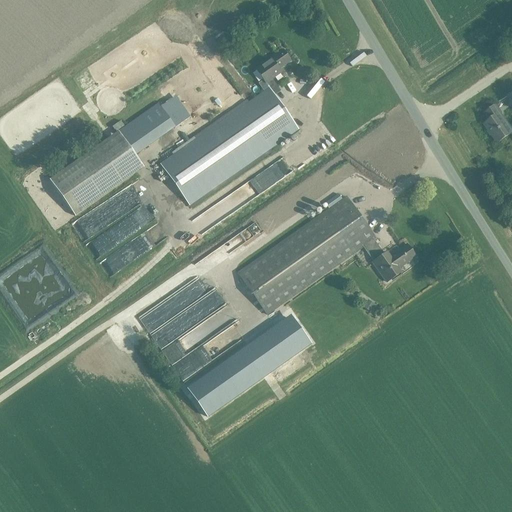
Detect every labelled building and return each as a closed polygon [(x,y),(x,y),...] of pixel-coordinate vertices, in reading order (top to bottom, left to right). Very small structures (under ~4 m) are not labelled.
[(258,84),(264,92),(269,89),(266,84),(282,73),(279,69),(291,61),(283,50),(276,54),(276,53),(270,58),(271,60),(256,70),(263,81),(258,84)] [(272,81),(267,83),(274,94),(278,91),(272,81)] [(269,89),(264,92),(161,164),(190,206),(298,130),(269,89)] [(158,104),(118,132),(50,180),(75,217),(144,168),(135,156),(174,128),(158,104)] [(501,113),(496,106),(485,113),(490,120),(484,124),(489,131),(490,131),(492,134),(492,135),(498,143),(511,133),(511,130),(500,114),(501,113)] [(115,131),(123,125),(120,120),(111,126),(115,131)] [(326,203),(329,208),(342,199),(338,194),(326,203)] [(363,248),(374,240),(375,239),(346,197),(238,274),(267,315),(363,248)] [(121,237),(136,231),(132,219),(117,224),(121,237)] [(384,255),(374,240),(363,248),(374,262),(373,263),(387,283),(401,273),(398,269),(415,257),(407,245),(390,257),(387,253),(384,255)] [(367,302),(363,309),(371,314),(375,307),(367,302)] [(205,337),(220,329),(214,319),(199,327),(205,337)] [(296,320),(192,393),(209,418),(292,360),(299,356),(313,345),(296,320)]
